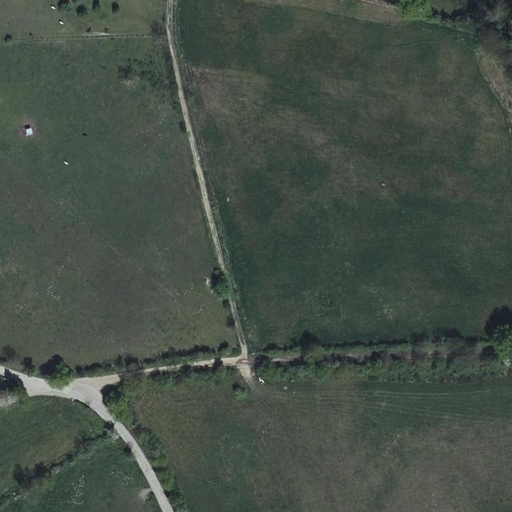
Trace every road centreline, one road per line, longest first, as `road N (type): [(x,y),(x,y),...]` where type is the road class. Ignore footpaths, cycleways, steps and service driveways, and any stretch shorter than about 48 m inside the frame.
road 1 (track): [(59,387),(246,360),(511,347)]
road 2 (unclassified): [(168,511),(139,455),(96,403),(0,369)]
